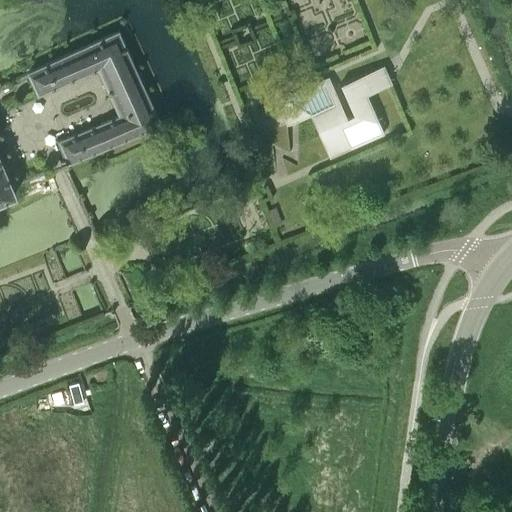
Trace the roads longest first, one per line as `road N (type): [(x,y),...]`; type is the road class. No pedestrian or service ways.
road 1 (unclassified): [(0,388),(134,339),(431,252),(507,261)]
road 2 (secondary): [(436,511),(464,342),(507,261)]
road 3 (track): [(212,511),(134,339)]
